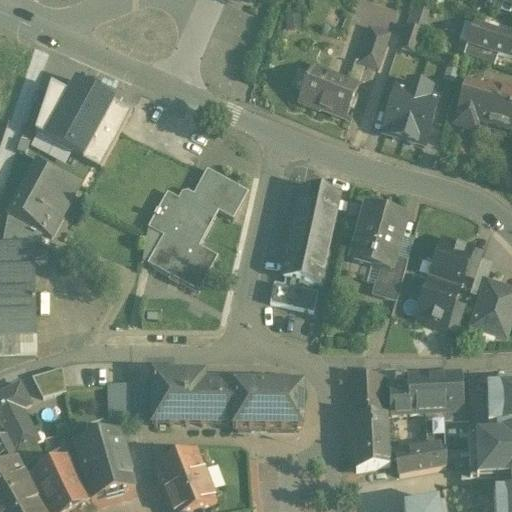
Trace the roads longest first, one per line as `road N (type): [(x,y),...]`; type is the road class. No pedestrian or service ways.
road 1 (tertiary): [(283,137),(474,202),(511,232)]
road 2 (residential): [(230,351),(78,355),(0,380)]
road 3 (residential): [(283,137),(230,351)]
road 4 (tertiary): [(0,10),(173,88)]
road 5 (residential): [(306,366),(327,401),(335,511)]
road 6 (residential): [(306,366),(440,363)]
road 7 (tertiary): [(173,88),(283,137)]
